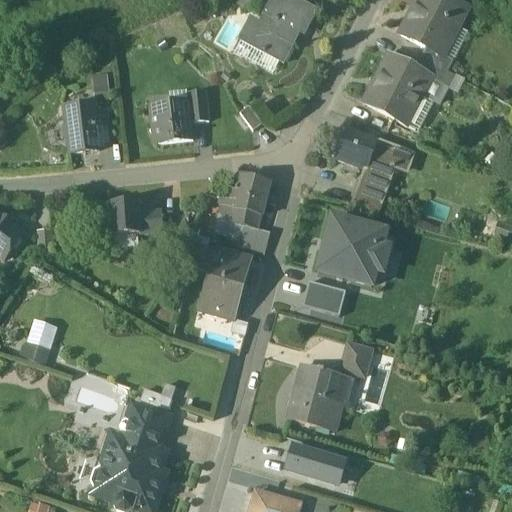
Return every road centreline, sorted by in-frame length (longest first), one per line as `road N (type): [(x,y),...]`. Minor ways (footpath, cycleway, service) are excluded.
road 1 (residential): [(200,511),(291,159)]
road 2 (residential): [(291,159),(0,189)]
road 3 (residential): [(291,159),(373,0)]
